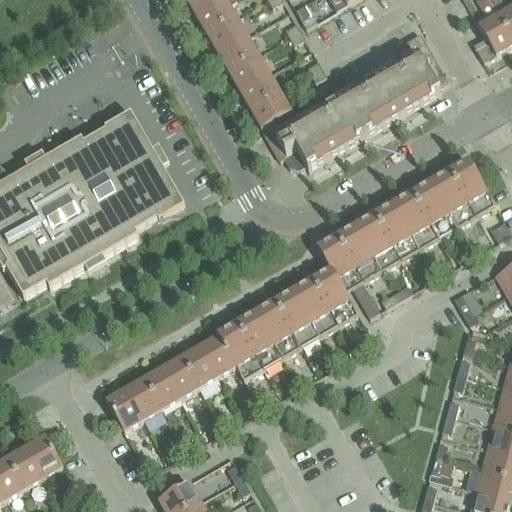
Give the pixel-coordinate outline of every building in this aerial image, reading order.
[(224,0),(193,0),(187,4),(198,23),(227,5),(224,0)] [(279,0),(269,6),(273,14),(284,7),(279,0)] [(366,0),(342,0),(348,11),(366,0)] [(484,0),(477,4),(484,18),(494,12),(489,3),(486,0),(484,0)] [(208,41),(238,24),(227,5),(198,23),(208,41)] [(494,12),(511,43),(511,12),(508,15),(503,7),(494,12)] [(303,26),(314,20),(307,9),(296,16),(303,26)] [(511,43),(494,12),(484,18),(489,26),(480,32),(487,44),(475,51),(485,69),(511,53),(511,43)] [(314,20),(303,27),(307,34),(318,28),(314,20)] [(219,60),(249,42),(238,24),(208,41),(219,60)] [(290,43),(301,37),(297,30),(286,36),(290,43)] [(301,37),(290,43),(295,51),(306,45),(301,37)] [(421,40),(413,44),(416,50),(424,45),(421,40)] [(249,42),(219,60),(230,78),(260,61),(249,42)] [(414,59),(417,57),(420,55),(416,50),(413,44),(407,48),(410,53),(414,59)] [(416,50),(420,55),(427,51),(424,45),(416,50)] [(407,48),(399,52),(402,58),(410,53),(407,48)] [(417,57),(422,65),(432,59),(427,51),(420,55),(417,57)] [(406,63),(414,59),(410,53),(402,58),(406,63)] [(307,172),(310,177),(442,100),(440,95),(435,88),(431,80),(426,72),(422,65),(417,57),(414,59),(406,63),(284,134),(280,125),(263,135),(281,167),(285,164),(291,174),(300,176),(307,172)] [(426,72),(437,66),(432,59),(422,65),(426,72)] [(241,97),(271,80),(260,61),(230,78),(241,97)] [(426,72),(431,80),(441,74),(437,66),(426,72)] [(312,81),(323,74),(319,67),(308,73),(312,81)] [(323,74),(312,81),(316,88),(327,82),(323,74)] [(435,88),(445,82),(441,74),(431,80),(435,88)] [(252,116),(282,98),(271,80),(241,97),(252,116)] [(435,88),(440,95),(450,89),(445,82),(435,88)] [(263,135),(280,125),(293,118),(282,98),(252,116),(263,135)] [(25,303),(48,289),(51,293),(140,242),(137,237),(159,225),(160,227),(186,212),(132,119),(106,134),(107,136),(85,148),(83,144),(0,192),(0,253),(1,255),(0,255),(0,267),(5,276),(8,274),(25,303)] [(470,167),(451,178),(432,189),(458,234),(496,212),(470,167)] [(432,189),(414,200),(395,211),(421,256),(458,234),(432,189)] [(395,211),(376,222),(357,233),(383,277),(421,256),(395,211)] [(496,242),(509,234),(505,228),(492,236),(496,242)] [(354,295),(355,296),(365,290),(364,289),(383,277),(357,233),(338,244),(328,250),(324,252),(321,254),(333,275),(347,299),(350,297),(354,295)] [(511,238),(509,234),(496,242),(500,249),(511,241),(511,238)] [(470,255),(475,263),(489,255),(484,247),(470,255)] [(475,263),(470,255),(457,263),(462,271),(475,263)] [(433,277),(438,285),(451,277),(447,269),(433,277)] [(511,271),(496,281),(508,301),(511,298),(511,271)] [(333,275),(314,287),(295,298),(321,342),(359,320),(347,299),(333,275)] [(438,285),(433,277),(420,285),(424,293),(438,285)] [(474,283),(464,288),(477,308),(486,303),(474,283)] [(365,290),(355,296),(358,302),(368,296),(365,290)] [(396,299),(400,307),(414,299),(409,291),(396,299)] [(368,296),(358,302),(361,307),(371,301),(368,296)] [(295,298),(276,308),(257,319),(283,364),(321,342),(295,298)] [(400,307),(396,299),(382,306),(387,314),(400,307)] [(463,318),(471,314),(463,300),(455,305),(463,318)] [(371,301),(361,307),(364,313),(374,307),(371,301)] [(374,307),(364,313),(367,318),(378,313),(374,307)] [(378,313),(367,318),(371,324),(381,318),(378,313)] [(471,314),(463,318),(471,332),(479,327),(471,314)] [(257,319),(239,330),(220,341),(238,372),(237,373),(245,386),(283,364),(257,319)] [(219,383),(237,373),(238,372),(220,341),(201,352),(219,383)] [(362,349),(367,356),(377,351),(372,343),(362,349)] [(468,344),(464,359),(473,361),(477,346),(468,344)] [(367,356),(362,349),(353,354),(357,362),(367,356)] [(183,363),(201,394),(219,383),(201,352),(183,363)] [(334,365),(339,373),(349,367),(344,359),(334,365)] [(201,394),(183,363),(164,374),(182,405),(201,394)] [(339,373),(334,365),(324,371),(329,379),(339,373)] [(458,380),(467,382),(471,367),(462,365),(458,380)] [(145,384),(163,416),(182,405),(164,374),(145,384)] [(467,382),(458,380),(454,395),(463,397),(467,382)] [(297,387),(301,395),(311,389),(306,381),(297,387)] [(127,395),(145,426),(163,416),(145,384),(127,395)] [(301,395),(297,387),(287,392),(291,400),(301,395)] [(511,394),(505,392),(499,413),(511,416),(511,394)] [(125,438),(145,426),(127,395),(107,407),(125,438)] [(259,408),(264,416),(274,411),(269,403),(259,408)] [(447,422),(456,424),(460,409),(451,407),(447,422)] [(264,416),(259,408),(249,414),(254,422),(264,416)] [(212,413),(202,419),(212,436),(222,430),(212,413)] [(511,416),(499,413),(494,434),(511,439),(511,416)] [(456,424),(447,422),(443,437),(452,439),(456,424)] [(222,430),(226,438),(236,432),(232,424),(222,430)] [(226,438),(222,430),(212,436),(216,444),(226,438)] [(488,455),(511,461),(511,439),(494,434),(488,455)] [(45,484),(64,473),(46,442),(27,453),(45,484)] [(184,452),(189,460),(199,454),(194,446),(184,452)] [(436,464),(445,466),(449,451),(440,449),(436,464)] [(189,460),(184,452),(174,457),(179,466),(189,460)] [(8,464),(26,495),(45,484),(27,453),(8,464)] [(511,461),(488,455),(482,477),(511,484),(511,461)] [(0,468),(0,493),(8,506),(26,495),(8,464),(0,468)] [(445,466),(436,464),(432,479),(441,482),(442,479),(445,466)] [(445,466),(442,479),(451,481),(454,469),(445,466)] [(146,474),(151,482),(161,476),(156,468),(146,474)] [(236,489),(244,484),(236,470),(228,475),(236,489)] [(469,495),(477,497),(511,507),(511,504),(511,484),(482,477),(475,474),(469,495)] [(244,484),(236,489),(244,502),(252,497),(244,484)] [(195,511),(202,508),(191,489),(160,507),(163,511),(195,511)] [(425,506),(434,508),(438,493),(429,491),(425,506)] [(472,511),(510,511),(511,507),(477,497),(472,511)]
